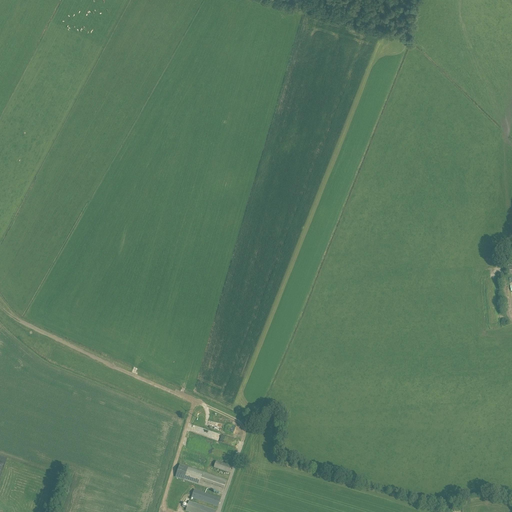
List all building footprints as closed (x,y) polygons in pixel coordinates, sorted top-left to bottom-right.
[(184,444),(197,447),(198,441),(185,438),(184,444)] [(229,473),(231,467),(216,462),(214,468),(229,473)] [(175,477),(222,493),(227,481),(180,465),(175,477)] [(218,507),(220,499),(194,490),(191,498),(218,507)] [(191,511),(216,511),(190,503),(189,504),(184,503),(182,507),(188,508),(187,510),(191,511)]
